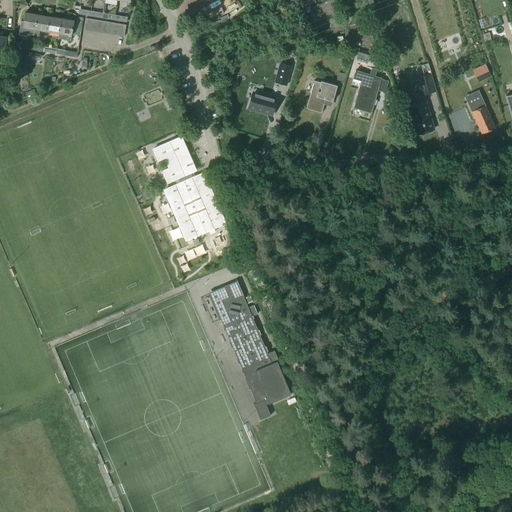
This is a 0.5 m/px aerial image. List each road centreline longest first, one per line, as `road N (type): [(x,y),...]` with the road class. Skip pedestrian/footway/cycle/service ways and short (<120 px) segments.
road 1 (unclassified): [(214,168),(497,152)]
road 2 (track): [(254,274),(353,511)]
road 3 (residential): [(214,168),(175,31)]
